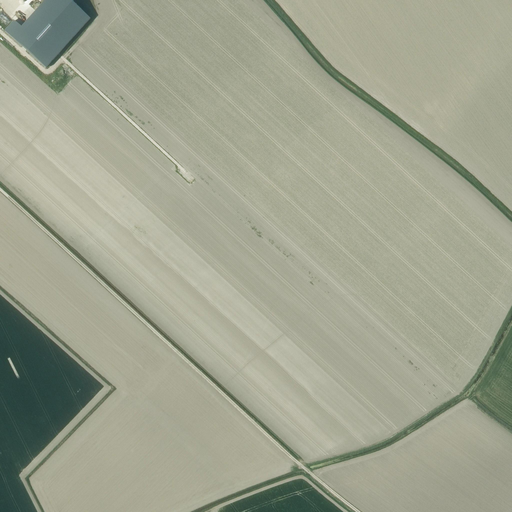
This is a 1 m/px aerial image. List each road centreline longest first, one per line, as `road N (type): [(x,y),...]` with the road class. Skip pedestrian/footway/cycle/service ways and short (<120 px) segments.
road 1 (track): [(0,189),(300,465)]
road 2 (track): [(0,33),(44,73),(62,57),(192,178)]
